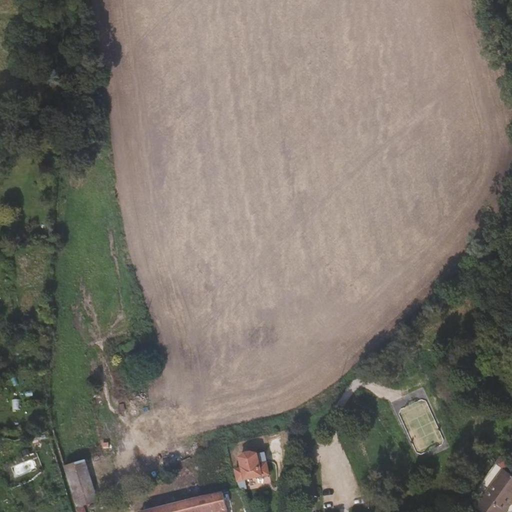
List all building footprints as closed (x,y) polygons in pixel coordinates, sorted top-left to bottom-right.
[(511,460),(511,456),(504,451),(500,456),(510,463),(511,460)] [(510,463),(500,456),(496,463),(505,469),(506,469),(510,463)] [(270,474),(266,458),(262,459),(263,462),(257,464),(248,466),(236,469),(241,488),(248,486),(246,479),(270,474)] [(98,500),(85,460),(65,467),(78,507),(98,500)] [(511,474),(506,469),(505,469),(478,505),(486,511),(503,511),(511,501),(511,474)] [(226,511),(224,492),(207,496),(142,511),(214,511),(216,511),(215,511),(226,511)]
